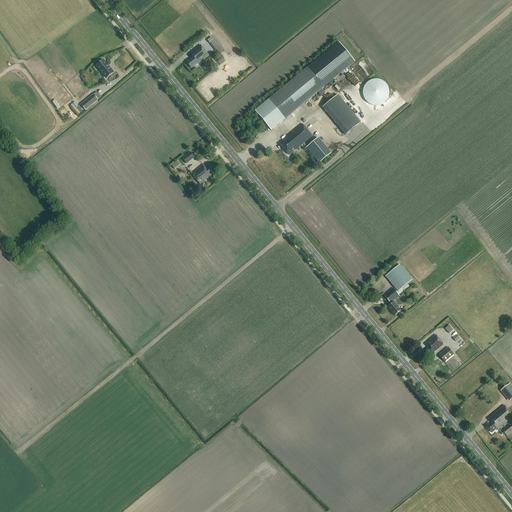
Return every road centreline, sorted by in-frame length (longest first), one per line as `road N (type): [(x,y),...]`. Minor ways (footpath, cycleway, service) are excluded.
road 1 (secondary): [(511,494),(106,0)]
road 2 (track): [(292,226),(17,452)]
road 3 (track): [(402,98),(511,7)]
